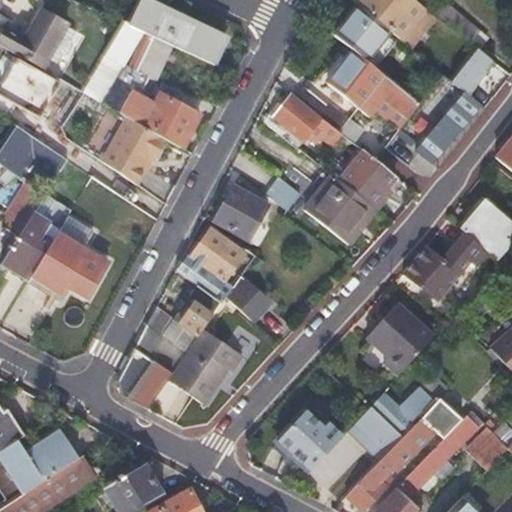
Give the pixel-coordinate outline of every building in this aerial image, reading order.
[(352,0),(350,3),(354,7),(385,31),(389,34),(414,2),(412,0),(352,0)] [(142,1),(130,28),(142,34),(144,34),(168,45),(168,44),(214,65),(225,41),(142,1)] [(414,2),(389,34),(393,38),(400,43),(426,11),(414,2)] [(434,17),(472,47),(481,35),(443,5),(434,17)] [(385,31),(354,7),(331,36),(351,51),(362,60),(385,31)] [(0,46),(40,69),(44,63),(46,59),(55,63),(59,56),(65,54),(70,45),(68,39),(72,31),(64,27),(65,26),(39,11),(23,39),(6,29),(11,21),(0,12),(0,46)] [(121,24),(81,93),(83,94),(98,103),(101,104),(125,64),(142,34),(130,28),(121,24)] [(370,66),(393,38),(389,34),(385,31),(362,60),(370,66)] [(190,155),(194,149),(183,143),(197,116),(159,96),(157,100),(141,89),(149,76),(141,72),(148,58),(158,64),(168,45),(144,34),(128,66),(125,64),(101,104),(125,118),(164,140),(174,146),(190,155)] [(466,96),(493,62),(475,48),(449,82),(466,96)] [(362,60),(351,51),(326,84),(356,108),(381,75),(370,66),(362,60)] [(0,116),(1,117),(11,103),(38,118),(58,83),(16,58),(16,59),(12,56),(0,76),(0,116)] [(141,72),(149,76),(152,78),(158,64),(148,58),(141,72)] [(453,136),(479,105),(466,96),(449,82),(439,74),(430,85),(439,93),(451,103),(448,107),(438,119),(435,116),(428,123),(427,124),(427,125),(427,126),(427,127),(427,128),(428,129),(428,130),(444,144),(452,136),(453,136)] [(406,118),(417,104),(381,75),(356,108),(366,118),(371,112),(382,99),(406,118)] [(305,85),(295,98),(321,119),(327,124),(338,133),(348,119),(305,85)] [(436,97),(448,107),(451,103),(439,93),(436,97)] [(265,125),(281,137),(286,130),(292,136),(305,146),(312,139),(307,134),(321,119),(295,98),(289,94),(265,125)] [(371,112),(396,132),(406,118),(382,99),(371,112)] [(164,140),(125,118),(100,162),(135,185),(144,169),(142,168),(148,158),(153,161),(164,140)] [(338,133),(327,124),(317,135),(330,146),(340,134),(338,133)] [(0,146),(0,166),(4,169),(0,176),(8,182),(15,176),(8,172),(23,149),(59,171),(62,167),(65,160),(41,144),(14,126),(0,146)] [(511,133),(505,143),(493,157),(511,171),(511,133)] [(340,134),(334,141),(340,145),(345,138),(343,136),(340,134)] [(394,135),(384,148),(403,162),(413,149),(394,135)] [(379,193),(393,176),(374,161),(370,157),(355,146),(349,152),(355,157),(338,181),(367,204),(369,206),(379,193)] [(307,202),(351,237),(356,231),(350,226),(367,204),(338,181),(328,174),(307,202)] [(8,182),(0,176),(0,182),(4,186),(8,182)] [(108,203),(114,193),(90,177),(84,187),(108,203)] [(280,209),(284,213),(297,194),(279,180),(266,198),(280,209)] [(6,230),(18,238),(30,218),(32,214),(44,196),(26,184),(11,206),(18,211),(10,223),(6,230)] [(267,207),(232,186),(226,196),(212,221),(247,241),(267,207)] [(369,206),(373,208),(382,196),(379,193),(369,206)] [(1,264),(29,281),(31,278),(56,235),(59,231),(60,229),(70,212),(44,195),(44,196),(32,214),(30,218),(18,238),(1,264)] [(345,244),(351,237),(307,202),(301,210),(345,244)] [(511,225),(485,202),(460,231),(462,233),(475,243),(484,251),(490,256),(511,230),(511,225)] [(356,231),(373,208),(369,206),(367,204),(350,226),(356,231)] [(3,218),(10,223),(18,211),(11,206),(3,218)] [(82,251),(85,245),(60,229),(59,231),(56,235),(82,251)] [(220,304),(224,299),(232,288),(223,282),(242,255),(209,230),(189,258),(186,256),(175,271),(199,288),(220,304)] [(475,243),(462,233),(439,260),(423,247),(402,274),(435,300),(467,260),(473,265),(484,251),(475,243)] [(44,285),(58,294),(82,251),(56,235),(31,278),(29,281),(27,284),(40,292),(44,285)] [(58,294),(64,297),(69,288),(87,299),(106,265),(82,251),(58,294)] [(224,299),(252,324),(271,305),(240,277),(232,288),(224,299)] [(40,292),(55,300),(58,294),(44,285),(40,292)] [(156,307),(147,324),(186,353),(202,330),(220,304),(199,288),(190,301),(193,303),(178,323),(156,307)] [(58,294),(55,300),(61,303),(64,297),(58,294)] [(418,353),(432,338),(396,305),(367,337),(388,357),(383,362),(398,375),(418,353)] [(121,396),(147,410),(167,380),(186,353),(147,324),(116,382),(121,396)] [(511,328),(489,350),(511,374),(511,328)] [(186,353),(167,380),(203,405),(227,371),(231,374),(241,359),(202,330),(186,353)] [(511,374),(489,350),(486,353),(511,381),(511,374)] [(496,368),(469,393),(478,403),(505,378),(496,368)] [(446,388),(432,375),(398,410),(381,394),(347,431),(371,454),(376,448),(382,454),(377,459),(376,461),(377,461),(413,424),(411,422),(446,388)] [(0,450),(16,440),(24,435),(7,409),(3,411),(0,407),(0,450)] [(276,442),(309,472),(341,436),(327,423),(323,428),(304,411),(276,442)] [(470,411),(369,511),(416,511),(403,499),(429,473),(437,481),(451,467),(443,459),(479,422),(470,411)] [(349,493),(344,497),(360,511),(361,511),(384,488),(377,482),(392,467),(395,470),(429,435),(416,422),(349,493)] [(511,434),(502,424),(492,434),(506,449),(511,455),(511,434)] [(489,431),(485,428),(463,450),(485,471),(506,449),(492,434),(489,431)] [(0,493),(6,504),(77,458),(60,431),(33,448),(35,451),(27,457),(25,454),(16,440),(0,450),(0,493)] [(35,451),(33,448),(25,454),(27,457),(35,451)] [(376,448),(371,454),(377,459),(382,454),(376,448)] [(86,468),(79,457),(77,458),(6,504),(0,507),(0,511),(37,511),(87,480),(81,471),(86,468)] [(107,484),(132,470),(125,460),(102,473),(107,484)] [(116,511),(133,511),(162,496),(143,463),(132,470),(107,484),(102,487),(116,511)] [(92,478),(86,468),(81,471),(87,480),(92,478)] [(151,511),(199,511),(189,491),(151,511)] [(463,493),(458,499),(471,511),(476,511),(480,509),(463,493)] [(445,511),(471,511),(458,499),(445,511)]
